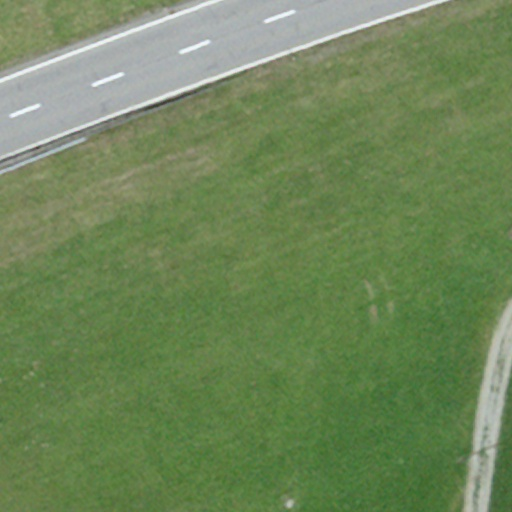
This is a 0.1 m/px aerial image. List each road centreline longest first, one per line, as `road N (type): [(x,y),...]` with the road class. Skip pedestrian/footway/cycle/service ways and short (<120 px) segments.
road 1 (primary): [(0,123),(336,0)]
road 2 (track): [(477,511),(511,332)]
